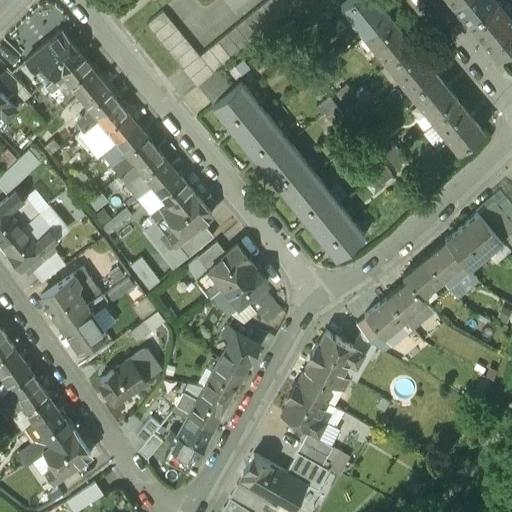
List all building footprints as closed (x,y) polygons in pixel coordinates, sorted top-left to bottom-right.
[(264,0),(200,53),(214,70),(299,0),(264,0)] [(364,33),(388,13),(377,0),(346,0),(341,5),(364,33)] [(453,0),(451,2),(466,19),(489,0),(453,0)] [(500,0),(489,0),(466,19),(480,37),(511,12),(500,0)] [(163,8),(145,23),(196,85),(214,70),(200,53),(163,8)] [(511,13),(511,12),(480,37),(495,55),(511,40),(511,13)] [(388,61),(412,42),(388,13),(364,33),(388,61)] [(61,29),(25,59),(33,69),(42,61),(54,75),(81,53),(61,29)] [(411,90),(435,70),(412,42),(388,61),(411,90)] [(54,75),(53,76),(57,82),(58,81),(65,75),(70,81),(79,92),(98,76),(90,66),(91,65),(81,53),(54,75)] [(322,53),(312,61),(319,70),(328,61),(322,53)] [(303,64),(293,72),(300,81),(310,72),(303,64)] [(22,85),(6,69),(0,75),(0,79),(14,93),(22,85)] [(217,69),(199,83),(214,101),(232,87),(217,69)] [(434,118),(458,98),(435,70),(411,90),(434,118)] [(50,90),(46,93),(48,95),(49,95),(57,105),(65,97),(59,91),(64,88),(63,87),(70,81),(65,75),(58,81),(59,83),(50,90)] [(53,76),(44,83),(45,84),(50,90),(59,83),(58,81),(57,82),(53,76)] [(98,76),(79,92),(92,107),(77,119),(83,126),(117,99),(98,76)] [(212,103),(237,133),(264,110),(239,80),(232,87),(214,101),(212,103)] [(359,99),(345,82),(335,90),(349,107),(359,99)] [(45,84),(41,87),(46,93),(50,90),(45,84)] [(25,86),(18,92),(22,98),(30,92),(25,86)] [(15,107),(0,91),(0,109),(6,115),(15,107)] [(328,94),(318,103),(331,119),(342,110),(328,94)] [(458,146),(482,126),(458,98),(434,118),(458,146)] [(117,99),(83,126),(101,149),(115,137),(115,138),(135,122),(117,99)] [(237,133),(262,163),(289,140),(264,110),(237,133)] [(135,122),(115,138),(115,137),(101,149),(114,164),(123,157),(126,157),(129,155),(134,160),(153,145),(135,122)] [(85,140),(78,131),(72,136),(79,145),(85,140)] [(406,155),(392,138),(382,147),(396,163),(406,155)] [(262,163),(286,193),(314,170),(289,140),(262,163)] [(153,145),(134,160),(146,176),(152,183),(171,167),(153,145)] [(114,164),(112,166),(118,173),(134,160),(129,155),(126,157),(123,157),(114,164)] [(378,155),(368,163),(381,179),(391,171),(378,155)] [(146,176),(134,160),(118,173),(122,178),(120,179),(128,190),(146,176)] [(171,167),(152,183),(166,200),(157,206),(162,212),(164,210),(190,189),(181,177),(179,178),(171,167)] [(286,193),(311,223),(338,200),(314,170),(286,193)] [(37,186),(26,196),(31,202),(42,192),(37,186)] [(190,189),(164,210),(162,212),(155,218),(166,232),(166,231),(175,241),(191,228),(194,232),(204,224),(201,220),(210,212),(190,189)] [(15,190),(0,202),(0,240),(1,241),(21,225),(20,223),(16,219),(8,209),(22,197),(15,190)] [(511,226),(511,217),(493,194),(477,207),(501,236),(511,226)] [(311,223),(336,253),(363,230),(338,200),(311,223)] [(34,204),(16,219),(20,223),(38,209),(34,204)] [(156,205),(149,211),(155,218),(162,212),(157,206),(156,205)] [(477,207),(444,235),(462,256),(468,264),(501,236),(477,207)] [(175,241),(174,242),(185,256),(212,234),(204,224),(194,232),(191,228),(175,241)] [(21,225),(1,241),(21,266),(55,238),(48,230),(35,241),(21,225)] [(445,236),(437,243),(423,254),(424,254),(440,274),(462,256),(445,236)] [(215,240),(197,255),(207,267),(225,252),(215,240)] [(207,267),(198,275),(213,293),(223,285),(251,261),(236,243),(225,252),(207,267)] [(424,254),(417,260),(416,260),(402,272),(407,277),(407,276),(420,291),(440,274),(424,254)] [(251,261),(223,285),(238,304),(266,280),(251,261)] [(83,265),(40,294),(59,321),(86,302),(101,292),(83,265)] [(110,285),(114,294),(138,284),(134,274),(110,285)] [(407,277),(400,282),(399,282),(386,293),(386,294),(403,314),(424,296),(420,291),(407,276),(407,277)] [(266,289),(250,301),(265,319),(280,306),(266,289)] [(101,292),(86,302),(92,310),(107,300),(101,292)] [(386,294),(379,300),(379,299),(365,311),(382,331),(403,314),(386,294)] [(86,302),(59,321),(78,348),(105,329),(92,310),(86,302)] [(152,311),(140,320),(145,327),(157,319),(152,311)] [(366,313),(355,320),(367,337),(377,330),(366,313)] [(257,342),(227,325),(223,332),(231,336),(220,356),(242,368),(257,342)] [(362,349),(326,329),(318,343),(316,341),(308,355),(310,357),(311,356),(336,370),(339,371),(348,356),(355,360),(362,349)] [(4,333),(0,335),(0,369),(1,371),(21,357),(4,333)] [(142,346),(98,378),(113,399),(157,366),(142,346)] [(242,368),(220,356),(204,384),(227,397),(242,368)] [(336,370),(311,356),(310,357),(297,381),(296,381),(324,397),(325,397),(332,402),(342,384),(334,380),(333,375),(336,370)] [(21,357),(1,371),(12,387),(17,394),(37,380),(21,357)] [(339,371),(336,370),(333,375),(334,380),(342,384),(347,375),(339,371)] [(324,397),(296,381),(297,381),(294,379),(286,393),(289,395),(281,408),(316,429),(323,417),(331,422),(340,406),(332,402),(325,397),(324,397)] [(37,380),(17,394),(23,402),(34,418),(54,404),(37,380)] [(204,384),(197,396),(183,388),(175,404),(189,412),(211,424),(227,397),(204,384)] [(12,387),(0,395),(0,402),(2,405),(17,394),(12,387)] [(17,394),(2,405),(7,413),(23,402),(17,394)] [(54,404),(34,418),(47,437),(51,442),(72,427),(63,415),(62,416),(54,404)] [(189,412),(175,404),(171,408),(186,416),(189,412)] [(186,416),(177,432),(170,427),(165,435),(195,452),(211,424),(189,412),(186,416)] [(150,415),(135,433),(144,440),(159,422),(150,415)] [(51,442),(42,448),(54,464),(61,474),(90,453),(72,427),(51,442)] [(332,444),(307,431),(297,449),(321,463),(332,444)] [(36,439),(17,452),(23,461),(42,448),(51,442),(47,437),(38,442),(36,439)] [(193,456),(172,445),(166,455),(187,466),(193,456)] [(286,469),(317,486),(328,467),(321,463),(297,449),(286,469)] [(39,452),(23,461),(28,470),(40,463),(39,461),(44,458),(39,452)] [(306,480),(253,452),(241,475),(293,503),(306,480)] [(54,464),(45,470),(52,480),(61,474),(54,464)] [(95,480),(67,499),(74,509),(87,501),(88,503),(92,500),(91,498),(103,490),(95,480)] [(272,511),(276,507),(237,483),(230,495),(253,510),(255,511),(272,511)] [(251,511),(253,510),(230,495),(219,511),(251,511)]
